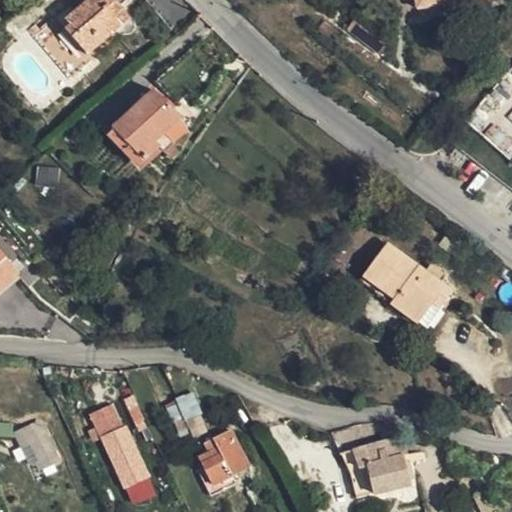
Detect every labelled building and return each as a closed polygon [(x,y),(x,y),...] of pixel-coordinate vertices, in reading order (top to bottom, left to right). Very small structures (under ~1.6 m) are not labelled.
[(81,0),(66,13),(71,21),(66,26),(88,53),(131,17),(117,0),(81,0)] [(344,32),(376,57),(385,44),(353,20),(344,32)] [(155,144),(181,120),(155,91),(113,129),(143,163),(159,149),(155,144)] [(0,276),(32,252),(8,221),(0,226),(0,276)] [(458,296),(442,284),(431,275),(393,246),(369,277),(400,301),(395,307),(422,327),(438,306),(446,312),(458,296)] [(431,275),(442,284),(447,276),(436,268),(431,275)] [(400,301),(369,277),(365,283),(395,307),(400,301)] [(429,333),(446,312),(438,306),(422,327),(429,333)] [(191,391),(164,404),(182,440),(209,427),(191,391)] [(130,428),(143,422),(131,398),(119,405),(130,428)] [(86,407),(90,419),(108,412),(104,400),(86,407)] [(108,412),(90,419),(96,436),(114,430),(108,412)] [(333,436),(393,423),(326,420),(333,436)] [(409,459),(393,423),(333,436),(348,478),(367,472),(367,470),(385,465),(404,460),(409,459)] [(57,462),(39,427),(25,435),(30,444),(27,445),(38,467),(46,462),(50,466),(57,462)] [(230,433),(204,446),(208,455),(197,460),(202,471),(196,474),(208,497),(216,495),(234,485),(231,478),(248,468),(230,433)] [(412,491),(404,460),(385,465),(393,496),(412,491)] [(375,500),(393,496),(385,465),(367,470),(367,472),(375,500)] [(357,504),(375,500),(367,472),(348,478),(357,504)]
